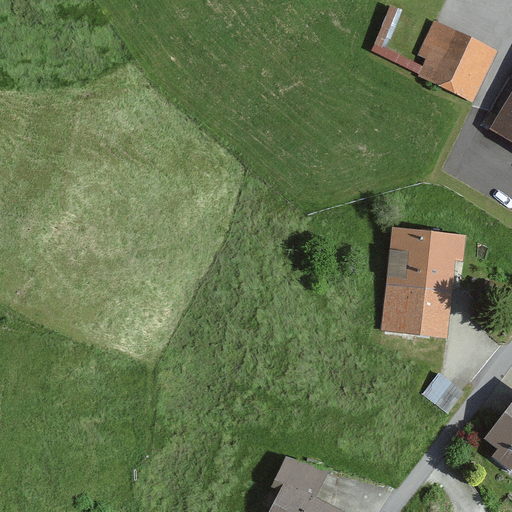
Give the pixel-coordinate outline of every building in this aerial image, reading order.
[(415,82),(471,109),(497,56),(433,25),(417,57),(425,61),(415,82)] [(511,90),(486,132),(511,148),(511,90)] [(450,342),(462,241),(390,232),(378,333),(450,342)] [(413,391),(446,415),(462,394),(429,370),(413,391)] [(511,456),(511,397),(484,436),(511,456)] [(269,486),(278,490),(267,511),(336,511),(312,500),(324,475),(284,456),(269,486)]
